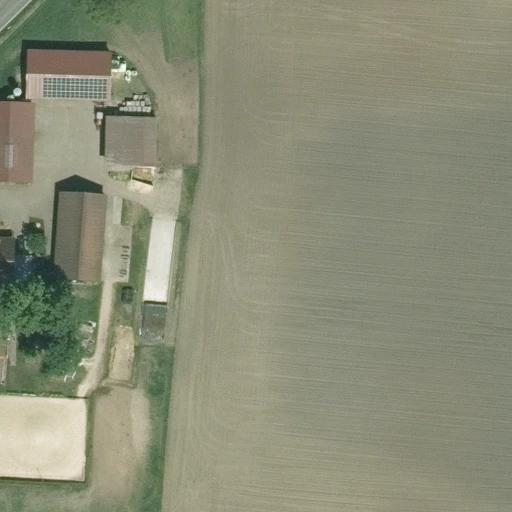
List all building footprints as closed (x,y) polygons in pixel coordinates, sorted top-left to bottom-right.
[(114,59),(24,59),(24,102),(114,102),(114,59)] [(0,109),(0,184),(30,184),(30,110),(0,109)] [(101,125),(102,173),(140,172),(139,124),(101,125)] [(53,198),(50,282),(99,283),(102,199),(53,198)] [(0,247),(0,294),(12,294),(12,247),(0,247)]
